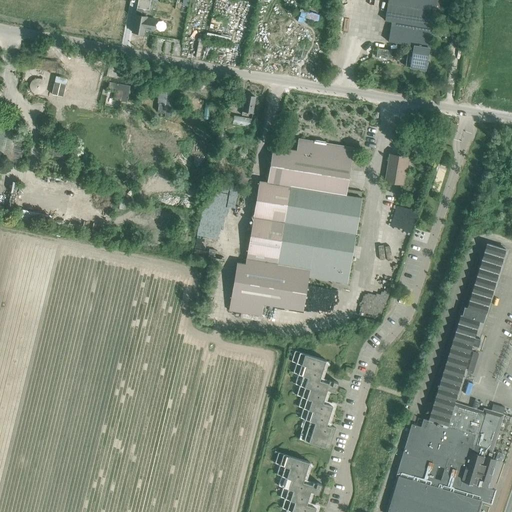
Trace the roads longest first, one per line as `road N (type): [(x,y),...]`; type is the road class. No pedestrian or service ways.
road 1 (unclassified): [(511,119),(0,28)]
road 2 (unknown): [(387,98),(366,279)]
